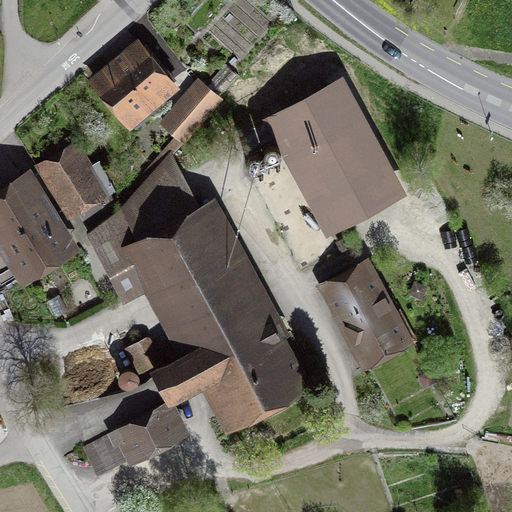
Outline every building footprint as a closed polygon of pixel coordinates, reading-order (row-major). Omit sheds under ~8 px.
[(169,82),(140,48),(98,83),(127,118),(169,82)] [(205,87),(199,81),(163,122),(183,139),(239,75),(225,64),(205,87)] [(393,192),(335,85),(281,114),(339,221),(393,192)] [(98,192),(67,139),(44,153),(50,164),(39,170),(44,179),(51,175),(70,208),(98,192)] [(277,351),(170,154),(124,207),(90,232),(121,295),(159,275),(198,348),(160,369),(157,371),(158,373),(171,396),(211,374),(234,415),(294,383),(303,378),(288,351),(283,348),(277,351)] [(48,218),(24,180),(0,194),(0,227),(26,270),(65,246),(60,239),(68,234),(55,213),(48,218)] [(391,314),(365,266),(327,286),(366,358),(403,338),(406,344),(415,339),(399,309),(391,314)] [(160,369),(143,339),(128,347),(146,380),(158,373),(157,371),(160,369)] [(130,453),(182,425),(169,402),(111,433),(110,431),(84,445),(97,470),(130,452),(130,453)]
